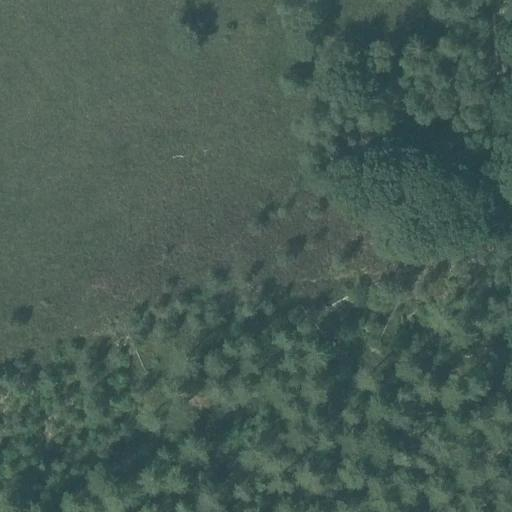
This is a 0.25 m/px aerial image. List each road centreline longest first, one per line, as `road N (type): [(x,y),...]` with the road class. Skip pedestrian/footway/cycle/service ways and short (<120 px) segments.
road 1 (track): [(0,376),(298,288),(511,280)]
road 2 (track): [(500,0),(511,150)]
